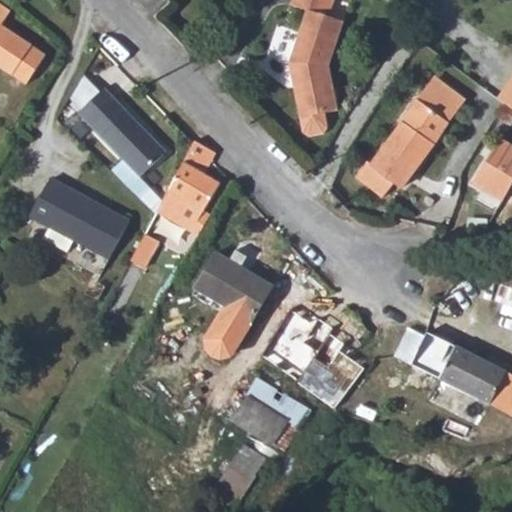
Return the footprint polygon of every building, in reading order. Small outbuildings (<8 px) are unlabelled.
[(331,0),(291,0),(289,6),(306,11),(289,64),(291,74),(300,76),(303,85),(299,90),(305,118),(337,112),(328,67),(342,21),(327,17),(331,0)] [(0,66),(27,85),(47,56),(1,25),(10,12),(0,4),(0,66)] [(300,76),(291,74),(300,120),(305,118),(299,90),(303,85),(300,76)] [(511,76),(497,98),(503,103),(511,109),(511,76)] [(464,101),(434,79),(418,100),(448,123),(464,101)] [(78,114),(139,178),(167,152),(105,88),(78,114)] [(366,160),(355,177),(382,196),(392,182),(399,187),(448,123),(418,100),(371,164),(366,160)] [(511,115),(511,109),(503,103),(494,117),(506,125),(511,115)] [(206,174),(212,161),(215,153),(194,142),(193,144),(156,213),(191,232),(203,211),(220,183),(206,174)] [(511,148),(501,142),(474,183),(501,200),(511,183),(511,148)] [(130,219),(50,177),(29,215),(109,258),(130,219)] [(210,216),(203,211),(191,232),(199,236),(210,216)] [(158,244),(144,236),(130,261),(144,269),(158,244)] [(214,252),(193,290),(252,323),(273,287),(214,252)] [(501,284),(511,288),(511,267),(508,266),(501,284)] [(507,412),(511,400),(511,372),(455,345),(453,350),(407,328),(395,351),(393,354),(436,378),(507,412)] [(233,418),(289,451),(315,407),(259,374),(233,418)] [(123,430),(133,436),(139,426),(129,419),(123,430)] [(222,481),(240,492),(249,479),(229,468),(222,481)]
